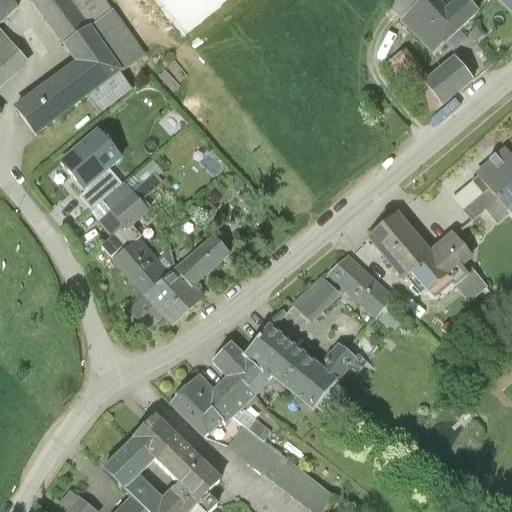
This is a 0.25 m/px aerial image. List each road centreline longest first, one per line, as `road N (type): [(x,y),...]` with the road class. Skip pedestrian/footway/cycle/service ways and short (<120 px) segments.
road 1 (residential): [(104,390),(229,316),(511,80)]
road 2 (residential): [(0,176),(70,266),(103,359),(104,390)]
road 3 (residential): [(20,511),(76,420),(104,390)]
